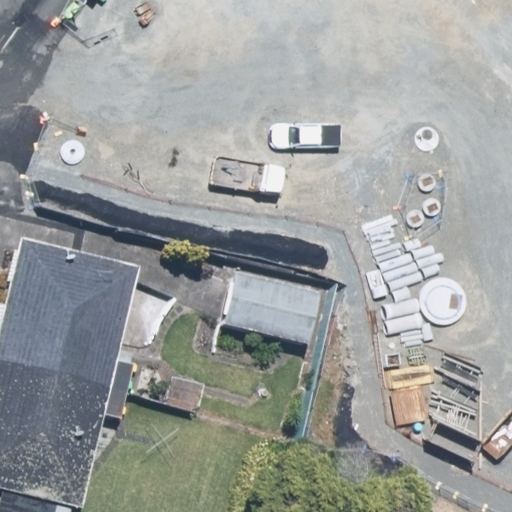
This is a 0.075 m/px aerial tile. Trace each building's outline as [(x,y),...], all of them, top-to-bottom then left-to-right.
[(206,10),(223,11),(223,0),(102,0),(102,52),(32,180),(127,232),(205,90),(206,10)] [(371,0),(375,93),(487,90),(484,0),(371,0)] [(468,207),(445,162),(351,209),(375,255),(468,207)] [(306,193),(231,184),(224,255),(298,263),(306,193)] [(511,213),(458,273),(494,305),(421,386),(511,469),(511,213)] [(127,368),(108,363),(131,274),(12,245),(0,290),(0,491),(72,509),(93,424),(112,428),(127,368)] [(310,290),(228,275),(217,334),(299,349),(310,290)]
